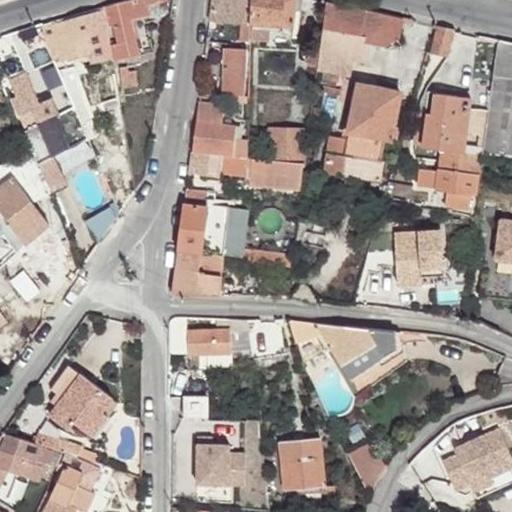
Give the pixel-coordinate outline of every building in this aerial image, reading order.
[(117,0),(105,3),(106,23),(113,20),(117,40),(112,40),(116,56),(139,51),(154,50),(150,32),(135,34),(132,16),(163,9),(161,0),(117,0)] [(212,0),(211,16),(242,19),(250,20),(251,0),(212,0)] [(296,0),(251,0),(250,20),(249,39),(270,39),(270,21),(294,23),(296,0)] [(403,15),(336,0),(326,0),(320,46),(318,66),(350,71),(353,55),(366,57),(368,39),(384,42),(399,32),(403,15)] [(74,14),(57,16),(43,20),(58,59),(64,57),(65,60),(69,58),(71,61),(91,53),(83,31),(106,23),(105,3),(74,14)] [(250,20),(242,19),(241,40),(249,41),(249,39),(250,20)] [(453,26),(438,23),(430,49),(446,54),(453,26)] [(511,40),(500,37),(486,153),(511,157),(511,40)] [(225,93),(249,94),(249,45),(226,44),(225,93)] [(318,66),(320,46),(310,47),(309,67),(318,66)] [(121,83),(130,81),(127,66),(126,61),(118,62),(121,83)] [(55,94),(42,99),(30,68),(15,74),(21,89),(14,92),(26,124),(22,126),(35,158),(70,144),(64,130),(69,129),(55,94)] [(202,74),(200,91),(214,92),(217,76),(202,74)] [(360,82),(345,154),(329,151),(326,169),(382,177),(384,159),(382,159),(388,136),(392,137),(402,90),(360,82)] [(443,147),(465,150),(472,94),(432,89),(425,145),(443,147)] [(199,99),(196,118),(222,122),(224,103),(199,99)] [(82,120),(88,134),(96,131),(91,117),(82,120)] [(196,118),(193,148),(225,152),(231,153),(233,152),(235,123),(222,122),(196,118)] [(248,124),(235,123),(233,152),(248,154),(248,124)] [(271,156),(303,156),(305,127),(274,126),(271,156)] [(465,150),(443,147),(438,186),(458,189),(456,204),(471,207),(473,190),(476,191),(481,152),(465,150)] [(225,152),(193,148),(192,148),(188,174),(221,177),(225,152)] [(233,152),(231,153),(229,169),(258,172),(259,156),(248,154),(233,152)] [(305,161),(259,156),(258,172),(256,188),(302,195),(305,161)] [(55,235),(48,223),(13,174),(0,184),(0,271),(0,272),(55,235)] [(199,190),(186,188),(184,202),(197,203),(199,190)] [(225,250),(231,200),(209,198),(207,205),(202,247),(216,248),(225,250)] [(225,250),(243,252),(244,243),(250,202),(231,200),(225,250)] [(202,247),(207,205),(197,203),(184,202),(179,244),(202,247)] [(511,218),(504,217),(498,257),(511,259),(511,218)] [(444,228),(397,231),(400,283),(446,281),(444,228)] [(243,257),(273,260),(274,247),(244,243),(243,252),(243,257)] [(198,270),(202,247),(179,244),(175,268),(198,270)] [(292,262),(294,250),(274,247),(273,260),(292,262)] [(217,293),(219,292),(221,268),(204,266),(203,272),(201,292),(217,293)] [(172,291),(201,292),(203,272),(198,270),(175,268),(172,291)] [(398,348),(397,331),(375,328),(319,321),(348,380),(398,348)] [(202,352),(222,352),(230,352),(231,329),(187,330),(188,353),(202,352)] [(398,348),(348,380),(356,395),(407,360),(398,348)] [(220,372),(222,352),(202,352),(201,371),(220,372)] [(60,391),(49,409),(68,421),(73,416),(91,430),(108,409),(102,403),(111,388),(79,367),(60,391)] [(184,419),(209,418),(210,397),(184,396),(184,419)] [(55,446),(64,449),(69,435),(42,426),(37,441),(42,442),(55,446)] [(458,455),(444,462),(457,491),(472,485),(475,493),(494,484),(491,478),(488,472),(511,460),(511,454),(501,429),(456,449),(458,455)] [(11,434),(5,431),(0,443),(0,448),(24,458),(33,440),(11,434)] [(195,437),(195,445),(210,444),(210,437),(195,437)] [(287,490),(327,485),(322,438),(283,443),(287,490)] [(346,449),(364,488),(384,463),(373,438),(346,449)] [(33,440),(24,458),(33,459),(42,442),(37,441),(33,440)] [(24,458),(19,471),(30,476),(34,465),(47,469),(55,446),(42,442),(33,459),(24,458)] [(210,444),(195,445),(196,485),(244,483),(244,452),(228,452),(227,444),(210,444)] [(24,458),(0,448),(0,464),(19,471),(24,458)] [(511,460),(488,472),(491,478),(511,469),(511,460)] [(68,503),(78,482),(83,470),(64,462),(48,493),(68,503)] [(8,477),(0,491),(0,495),(17,504),(26,486),(8,477)] [(95,490),(78,482),(68,503),(75,507),(86,511),(95,490)] [(338,484),(327,485),(328,493),(339,492),(338,484)] [(64,511),(65,511),(68,503),(48,493),(39,511),(64,511)] [(72,511),(75,507),(68,503),(65,511),(67,511),(72,511)]
